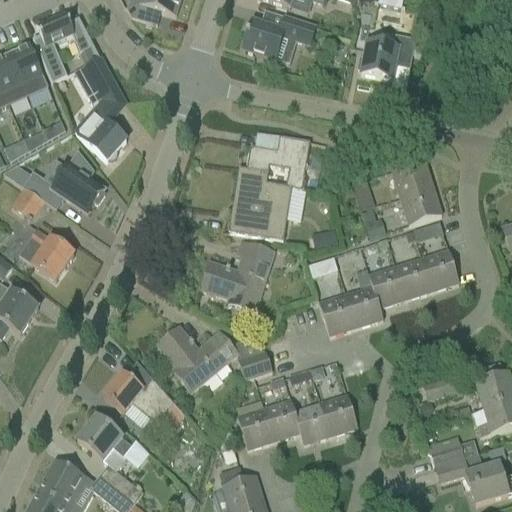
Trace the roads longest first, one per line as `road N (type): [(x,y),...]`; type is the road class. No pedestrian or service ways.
road 1 (residential): [(0,501),(154,197),(190,85)]
road 2 (residential): [(358,511),(396,378),(487,308),(466,211),(469,140)]
road 3 (residential): [(469,140),(190,85)]
road 4 (residential): [(190,85),(125,56),(90,0)]
